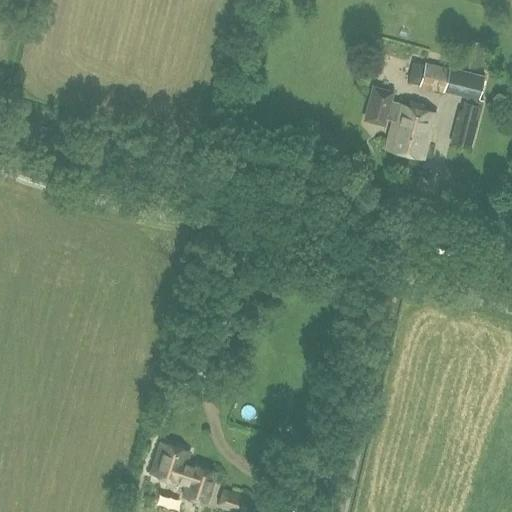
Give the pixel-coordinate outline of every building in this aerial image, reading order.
[(484,44),(464,38),(458,62),(477,68),(484,44)] [(411,62),(407,82),(443,92),(449,69),(425,62),(424,65),(411,62)] [(453,76),(452,95),(485,98),(487,78),(453,76)] [(392,121),(385,149),(423,160),(436,113),(397,103),(396,105),(389,103),(392,92),(374,87),(366,119),(383,124),(385,119),(392,121)] [(458,112),(450,140),(470,145),(477,117),(461,113),(458,112)] [(317,482),(326,441),(310,437),(302,479),(317,482)] [(188,451),(161,442),(151,473),(160,476),(158,482),(166,485),(168,479),(186,485),(182,496),(205,504),(216,471),(193,464),(192,467),(184,464),(188,451)] [(223,490),(218,506),(232,510),(233,507),(247,511),(248,511),(253,499),(223,490)]
